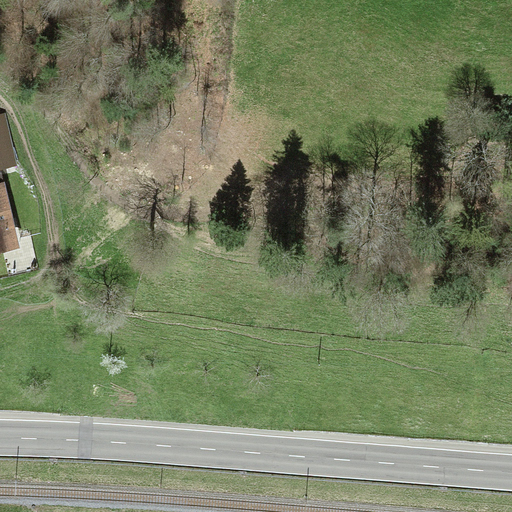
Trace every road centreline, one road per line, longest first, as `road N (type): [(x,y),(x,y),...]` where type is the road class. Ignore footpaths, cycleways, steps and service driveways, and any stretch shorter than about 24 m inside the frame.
road 1 (primary): [(0,437),(511,472)]
road 2 (track): [(129,209),(183,216),(421,191),(511,172)]
